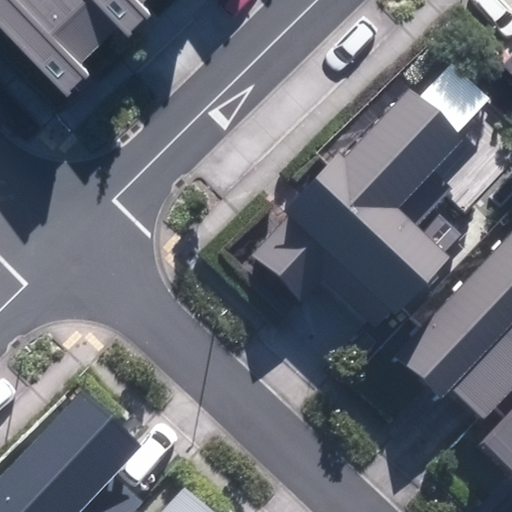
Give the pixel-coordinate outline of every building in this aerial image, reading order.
[(0,0),(0,36),(63,102),(168,0),(0,0)] [(277,220),(376,322),(439,262),(388,209),(452,147),(403,98),(277,220)] [(511,232),(388,357),(432,400),(450,381),(481,412),(511,380),(511,232)] [(67,397),(0,469),(0,511),(69,511),(126,451),(67,397)] [(511,413),(470,456),(511,497),(511,496),(511,413)] [(198,511),(180,495),(164,511),(198,511)]
